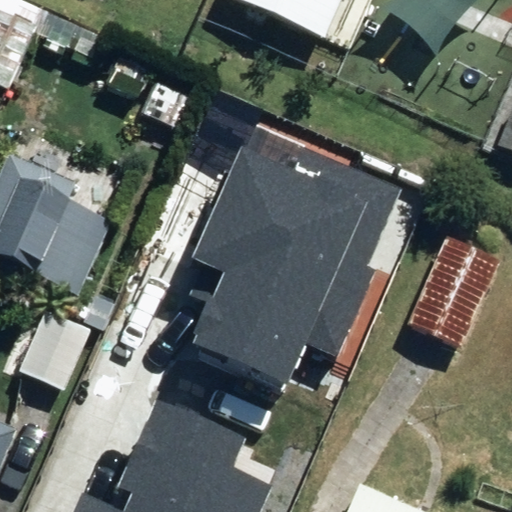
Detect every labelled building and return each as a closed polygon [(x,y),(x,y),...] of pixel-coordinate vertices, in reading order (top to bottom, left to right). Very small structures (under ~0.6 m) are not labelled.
[(245,0),(337,42),(354,0),(245,0)] [(0,9),(0,87),(15,94),(44,28),(0,9)] [(196,335),(192,344),(290,386),(307,347),(338,360),(378,269),(369,265),(402,188),(257,126),(248,148),(242,145),(194,256),(204,261),(189,294),(206,302),(193,333),(196,335)] [(15,159),(0,192),(0,261),(27,268),(48,281),(85,301),(118,226),(76,208),(84,188),(15,159)] [(506,265),(453,242),(415,330),(469,353),(506,265)] [(96,334),(49,314),(23,376),(70,396),(96,334)] [(83,493),(74,511),(260,511),(273,485),(233,467),(247,435),(158,395),(117,487),(130,493),(122,510),(83,493)] [(0,491),(25,434),(0,423),(0,491)] [(421,511),(363,487),(351,511),(421,511)]
